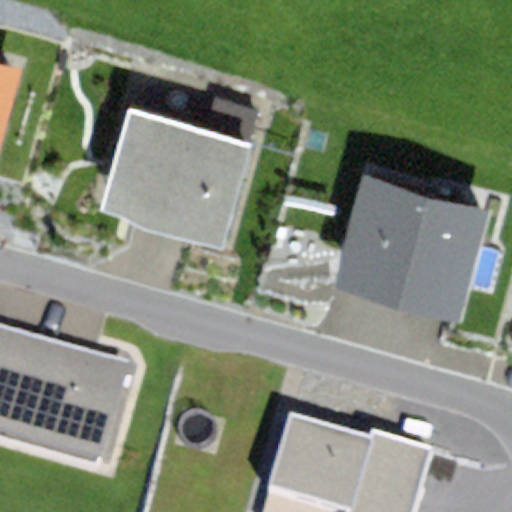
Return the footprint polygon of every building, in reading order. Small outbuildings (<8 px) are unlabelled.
[(0,159),(26,61),(0,54),(0,159)] [(259,142),(133,106),(104,209),(230,244),(259,142)] [(493,207),(368,175),(340,282),(465,315),(493,207)] [(0,333),(0,449),(105,479),(135,372),(0,333)] [(295,433),(274,508),(287,511),(421,511),(435,463),(376,446),(373,454),(295,433)]
